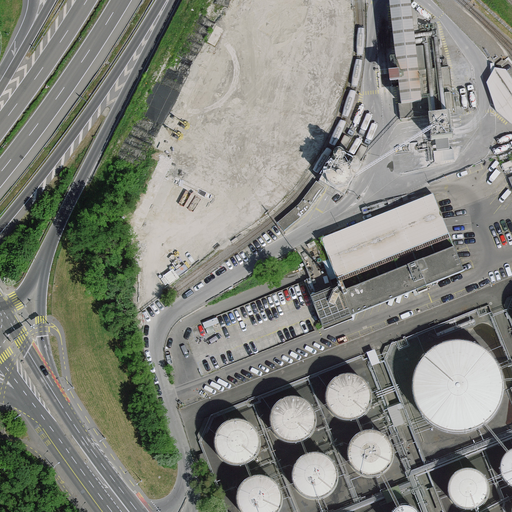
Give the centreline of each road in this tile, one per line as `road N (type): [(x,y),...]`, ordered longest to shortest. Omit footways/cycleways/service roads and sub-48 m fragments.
road 1 (unknown): [(273,0),(348,29),(322,132),(287,185),(164,278),(155,331)]
road 2 (motorway): [(41,270),(170,0)]
road 3 (motorway): [(0,226),(163,0)]
road 4 (motorway): [(0,173),(120,0)]
road 5 (motorway): [(87,0),(0,126)]
road 6 (motorway): [(65,407),(43,335),(41,270)]
road 7 (unknown): [(279,191),(190,142),(192,116)]
